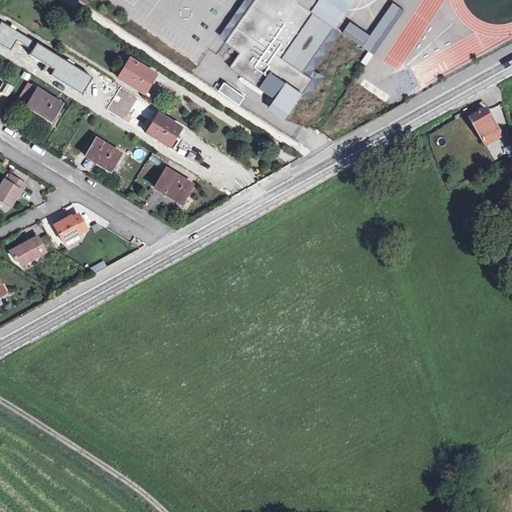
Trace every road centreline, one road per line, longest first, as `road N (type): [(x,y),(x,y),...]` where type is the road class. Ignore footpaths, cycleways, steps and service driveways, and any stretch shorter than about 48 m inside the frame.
road 1 (secondary): [(166,255),(511,66)]
road 2 (track): [(0,399),(163,511)]
road 3 (secondary): [(0,347),(166,255)]
